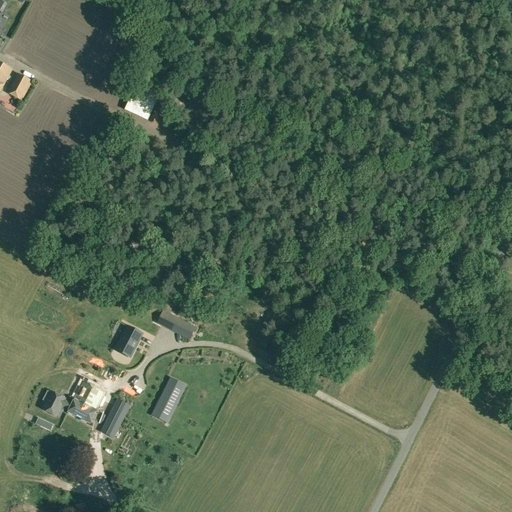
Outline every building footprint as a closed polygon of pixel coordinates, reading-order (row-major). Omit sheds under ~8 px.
[(0,91),(5,85),(4,84),(13,69),(0,62),(0,91)] [(6,92),(22,101),(32,81),(17,73),(6,92)] [(124,110),(148,121),(160,96),(137,85),(124,110)] [(210,108),(208,95),(189,97),(190,111),(210,108)] [(172,329),(177,318),(163,311),(158,322),(172,329)] [(189,325),(177,318),(172,329),(190,338),(195,328),(189,325)] [(142,334),(127,327),(115,350),(130,358),(142,334)] [(178,381),(164,373),(147,406),(161,414),(178,381)] [(67,412),(90,424),(96,411),(95,410),(103,393),(83,382),(75,399),(74,398),(71,403),(65,400),(66,398),(51,391),(51,393),(47,391),(42,400),(46,402),(42,409),(57,416),(61,406),(68,410),(67,412)] [(123,419),(112,413),(106,426),(117,432),(123,419)] [(66,478),(74,481),(79,471),(71,467),(66,478)]
